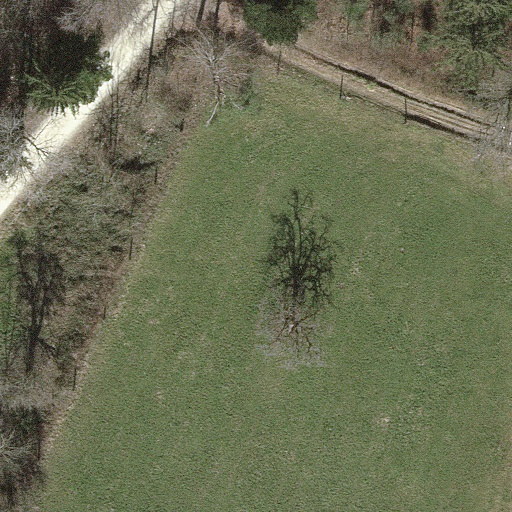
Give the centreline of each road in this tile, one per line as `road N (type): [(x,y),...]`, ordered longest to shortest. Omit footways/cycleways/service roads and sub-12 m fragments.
road 1 (track): [(511,140),(295,55),(196,0)]
road 2 (track): [(0,193),(166,0)]
